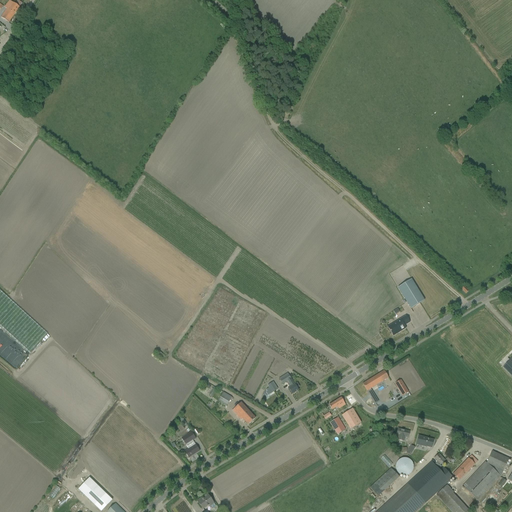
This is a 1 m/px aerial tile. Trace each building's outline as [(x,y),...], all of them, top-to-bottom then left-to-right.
[(19,8),(11,2),(10,1),(5,7),(8,9),(2,18),(8,23),(19,8)] [(74,305),(85,303),(83,292),(85,292),(86,284),(88,286),(89,285),(79,276),(78,279),(75,283),(77,283),(74,287),(67,281),(64,285),(66,287),(66,290),(63,287),(58,293),(59,295),(57,295),(55,298),(56,302),(59,302),(58,304),(62,304),(63,309),(65,308),(66,309),(66,305),(70,305),(73,308),(74,305)] [(398,288),(411,309),(424,301),(411,280),(398,288)] [(228,386),(266,314),(220,289),(174,357),(205,374),(207,376),(208,375),(228,386)] [(0,327),(30,354),(48,334),(0,290),(0,327)] [(388,327),(390,331),(393,335),(399,331),(399,332),(406,328),(404,326),(410,323),(406,316),(401,319),(388,327)] [(69,340),(71,337),(65,333),(64,335),(62,334),(59,339),(68,344),(70,341),(69,340)] [(511,349),(500,361),(505,366),(511,359),(511,349)] [(161,362),(166,357),(159,352),(155,356),(161,362)] [(367,391),(388,378),(384,371),(362,384),(367,391)] [(300,387),(297,383),(296,384),(296,383),(294,384),(291,379),(288,373),(279,379),(283,384),(286,382),(290,388),(289,389),(290,390),(292,395),(298,391),(297,388),(300,387)] [(398,382),(395,384),(402,396),(406,394),(408,392),(401,380),(398,382)] [(263,399),(278,389),(273,382),(267,386),(269,388),(266,390),(263,395),(264,396),(262,397),(263,399)] [(226,406),(232,398),(223,393),(218,401),(226,406)] [(383,393),(378,396),(374,399),(378,405),(386,399),(383,393)] [(345,405),(341,398),(329,405),(332,410),(337,407),(339,409),(345,405)] [(255,418),(252,415),(242,403),(233,411),(237,417),(241,420),(243,419),(248,425),(255,418)] [(354,428),(361,423),(352,409),(342,416),(348,426),(351,424),(354,428)] [(337,435),(345,430),(338,418),(330,423),(337,435)] [(396,435),(398,436),(397,440),(404,442),(405,437),(408,438),(409,432),(398,429),(396,435)] [(185,452),(186,454),(189,458),(193,455),(200,451),(196,445),(195,445),(193,441),(196,439),(191,432),(181,438),(189,449),(185,452)] [(416,445),(426,447),(431,448),(434,441),(427,439),(427,438),(418,436),(416,445)] [(501,477),(507,464),(509,459),(492,452),(487,463),(485,462),(482,466),(463,486),(478,501),(501,477)] [(440,465),(441,464),(445,461),(439,454),(434,459),(440,465)] [(396,466),(396,467),(396,468),(396,469),(396,470),(396,471),(397,472),(398,473),(399,474),(401,475),(401,476),(403,476),(404,476),(405,476),(407,476),(409,475),(410,475),(410,474),(411,473),(412,472),(413,471),(413,470),(413,469),(413,468),(413,466),(413,465),(413,464),(413,463),(412,463),(411,461),(410,460),(409,459),(407,459),(406,458),(405,458),(404,458),(403,458),(402,459),(400,459),(400,460),(399,460),(398,461),(397,462),(397,463),(396,464),(396,465),(396,466)] [(468,459),(453,475),(459,481),(474,465),(468,459)] [(390,475),(371,493),(379,502),(398,484),(390,475)] [(101,511),(112,500),(89,478),(78,490),(100,511),(101,511)] [(498,486),(501,488),(506,481),(503,479),(498,486)] [(405,486),(376,511),(415,511),(422,506),(425,503),(407,484),(405,486)] [(447,485),(436,495),(450,511),(467,511),(469,511),(453,493),(454,492),(447,485)] [(198,502),(201,507),(203,509),(209,505),(211,509),(215,506),(214,504),(210,498),(207,494),(203,498),(204,499),(198,502)]
